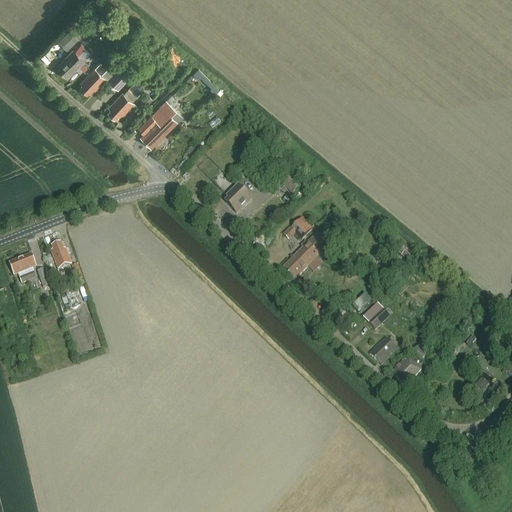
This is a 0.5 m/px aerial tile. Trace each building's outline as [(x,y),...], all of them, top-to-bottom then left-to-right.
[(70,30),(58,42),(67,51),(79,39),(70,30)] [(81,43),(74,50),(79,55),(86,48),(81,43)] [(74,50),(59,65),(61,67),(59,68),(66,75),(69,73),(70,74),(76,69),(79,66),(82,63),(84,61),(91,54),(86,48),(79,55),(74,50)] [(84,86),(82,88),(88,94),(91,92),(93,94),(106,80),(101,75),(106,70),(107,68),(101,62),(99,64),(96,68),(96,69),(82,83),(84,86)] [(194,74),(215,93),(220,87),(199,68),(194,74)] [(118,71),(109,80),(118,90),(127,81),(118,71)] [(130,89),(126,94),(134,102),(139,97),(130,89)] [(121,117),(135,103),(134,102),(126,94),(125,93),(111,108),(113,109),(110,113),(116,119),(119,116),(121,117)] [(139,104),(144,108),(152,99),(148,95),(139,104)] [(152,149),(178,122),(183,117),(167,102),(139,130),(144,135),(141,139),(152,149)] [(217,119),(209,125),(213,130),(221,123),(217,119)] [(291,174),(282,183),(293,195),(303,186),(291,174)] [(229,199),(225,203),(237,215),(237,214),(251,201),(239,188),(238,187),(227,198),(229,199)] [(304,219),(293,230),(303,241),(314,230),(304,219)] [(380,220),(373,227),(380,234),(387,226),(380,220)] [(283,270),(294,281),(323,252),(312,241),(283,270)] [(57,270),(71,265),(66,250),(63,251),(60,244),(52,247),(53,251),(50,252),(57,270)] [(401,250),(398,254),(402,258),(407,262),(410,258),(409,256),(405,254),(401,250)] [(32,269),(36,267),(32,255),(9,264),(13,276),(17,275),(18,277),(33,271),(32,269)] [(414,260),(410,264),(412,266),(418,259),(414,255),(411,258),(414,260)] [(72,267),(76,280),(83,278),(78,265),(72,267)] [(44,270),(37,272),(43,289),(50,287),(44,270)] [(33,274),(26,277),(20,279),(22,284),(35,279),(33,274)] [(78,291),(66,295),(68,300),(80,296),(78,291)] [(359,315),(372,302),(366,295),(352,307),(359,315)] [(383,311),(368,325),(375,332),(389,318),(383,311)] [(432,320),(428,324),(433,328),(437,324),(432,320)] [(472,337),(466,345),(470,348),(476,341),(472,337)] [(386,338),(370,354),(379,363),(382,360),(384,363),(397,350),(386,338)] [(458,347),(452,354),(456,357),(462,350),(458,347)] [(421,361),(426,356),(418,348),(413,353),(421,361)] [(442,359),(436,353),(423,366),(429,372),(442,359)] [(409,385),(422,371),(408,357),(392,374),(403,384),(405,382),(409,385)] [(476,385),(483,391),(490,384),(482,378),(476,385)]
